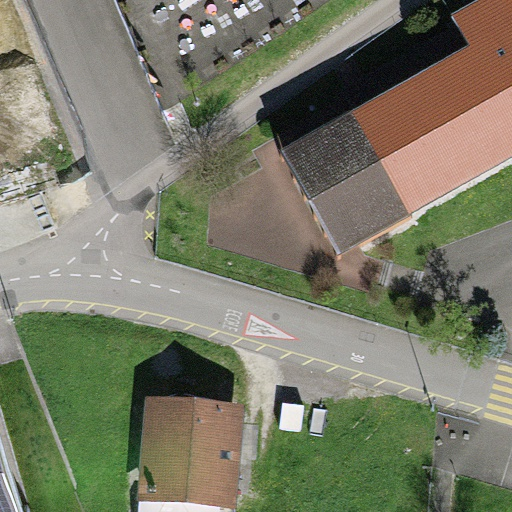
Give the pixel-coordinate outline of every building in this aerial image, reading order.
[(354,110),(280,157),(346,262),(511,158),(511,20),(499,0),(498,0),(346,96),(354,110)] [(511,0),(499,0),(511,20),(511,0)] [(0,210),(55,190),(0,44),(0,210)] [(21,324),(0,330),(0,480),(63,462),(21,324)] [(323,412),(174,399),(166,492),(314,506),(323,412)] [(413,411),(357,409),(355,462),(411,464),(413,411)] [(511,511),(511,505),(489,499),(485,511),(511,511)]
